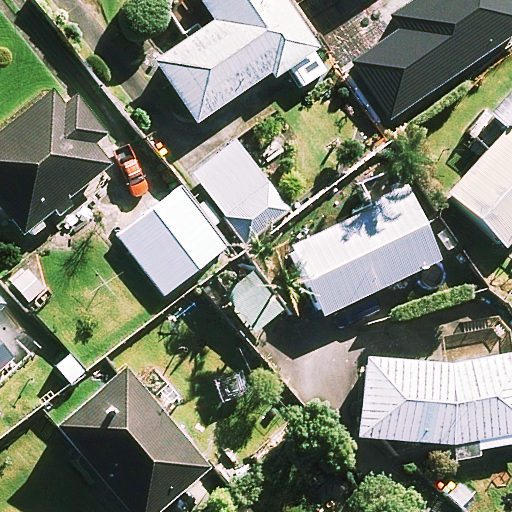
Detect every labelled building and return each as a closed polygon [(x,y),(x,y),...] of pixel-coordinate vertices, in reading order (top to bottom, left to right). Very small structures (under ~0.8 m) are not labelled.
[(267,78),(273,87),(289,76),(303,95),(328,78),(273,0),(190,0),(211,28),(152,70),(194,129),(267,78)] [(437,87),(403,37),(350,74),(385,124),(437,87)] [(117,164),(59,91),(0,137),(0,216),(20,241),(117,164)] [(511,242),(511,127),(445,201),(502,254),(511,242)] [(289,216),(232,146),(191,179),(247,249),(289,216)] [(223,251),(178,195),(118,242),(163,299),(223,251)] [(435,268),(403,201),(287,255),(319,322),(435,268)] [(48,293),(25,267),(1,288),(24,314),(48,293)] [(273,321),(238,276),(215,293),(250,338),(273,321)] [(357,367),(354,444),(451,449),(450,463),(478,465),(479,453),(511,447),(511,357),(455,371),(357,367)] [(161,511),(204,475),(118,378),(53,436),(119,511),(161,511)]
